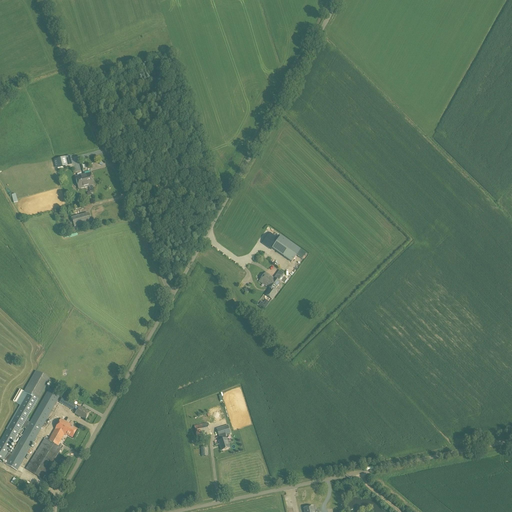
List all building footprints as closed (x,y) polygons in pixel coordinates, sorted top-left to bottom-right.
[(57,169),(63,167),(61,158),(55,160),(57,169)] [(85,187),(94,185),(91,173),(84,175),(85,179),(85,180),(83,181),(85,187)] [(85,180),(85,179),(84,175),(76,177),(79,189),(85,187),(83,181),(85,180)] [(92,227),(88,213),(72,218),(75,230),(85,227),(86,229),(92,227)] [(272,249),(292,263),(301,250),(281,236),(279,239),(270,233),(262,244),(271,250),(272,249)] [(272,300),(277,293),(274,291),(280,282),(266,272),(259,281),(268,287),(267,288),(267,289),(269,290),(265,295),(272,300)] [(261,302),(259,306),(264,310),(269,303),(266,300),(263,304),(261,302)] [(31,413),(50,379),(36,372),(25,391),(29,393),(0,443),(0,461),(2,462),(3,460),(7,462),(6,465),(17,471),(60,396),(49,390),(30,423),(25,420),(30,413),(31,413)] [(73,410),(76,405),(63,398),(60,403),(73,410)] [(220,404),(210,407),(213,420),(224,417),(220,404)] [(85,420),(89,413),(79,407),(75,414),(85,420)] [(72,438),(77,429),(71,426),(72,425),(61,419),(55,429),(55,430),(49,441),(45,438),(26,469),(42,479),(44,476),(47,478),(49,475),(46,474),(57,455),(59,456),(61,453),(59,452),(61,449),(57,446),(64,435),(66,436),(67,435),(72,438)] [(197,437),(210,434),(208,423),(194,426),(197,437)] [(230,433),(228,426),(216,429),(219,437),(220,437),(221,441),(219,441),(222,451),(229,448),(226,439),(224,440),(223,436),(230,433)]
